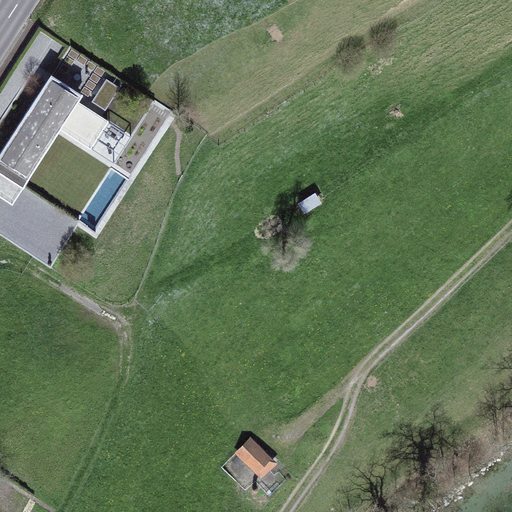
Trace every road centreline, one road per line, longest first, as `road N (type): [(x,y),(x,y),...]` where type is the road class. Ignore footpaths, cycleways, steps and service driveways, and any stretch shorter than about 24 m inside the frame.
road 1 (track): [(511,222),(351,378),(336,439),(287,511)]
road 2 (track): [(65,511),(124,376),(129,325),(0,252)]
